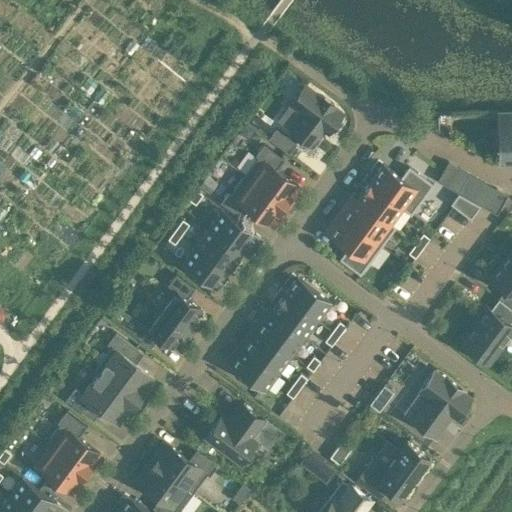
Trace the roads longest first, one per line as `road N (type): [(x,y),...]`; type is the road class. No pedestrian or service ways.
road 1 (residential): [(283,237),(78,511)]
road 2 (residential): [(511,177),(497,178),(375,117),(283,237)]
road 3 (residential): [(283,237),(402,326)]
road 4 (residential): [(496,395),(407,511)]
road 5 (residential): [(489,211),(402,326)]
